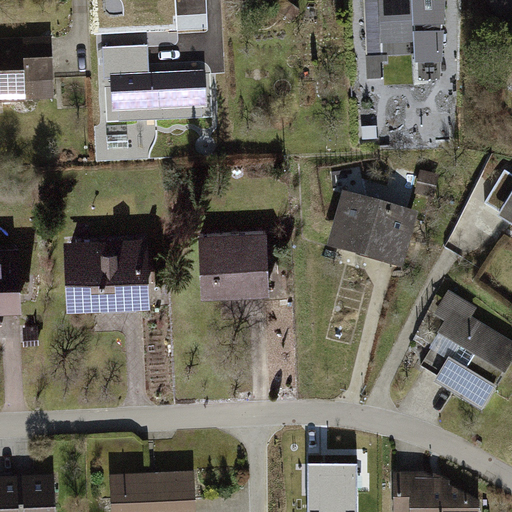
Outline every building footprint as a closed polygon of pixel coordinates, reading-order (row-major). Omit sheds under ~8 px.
[(379,0),(382,55),(367,56),(368,79),(383,79),(384,62),(389,62),(389,55),(415,55),(416,67),(444,65),(446,0),(379,0)] [(53,39),(0,42),(0,104),(57,101),(53,39)] [(447,176),(421,170),(416,194),(442,199),(447,176)] [(418,213),(344,193),(329,248),(404,268),(418,213)] [(511,226),(511,198),(500,220),(511,226)] [(266,227),(200,232),(204,293),(270,289),(266,227)] [(149,233),(66,237),(69,304),(153,300),(149,233)] [(20,243),(0,243),(0,304),(24,304),(20,243)] [(476,308),(449,292),(434,317),(445,324),(439,334),(461,346),(440,381),(485,407),(511,362),(511,342),(470,317),(476,308)] [(199,511),(198,473),(112,477),(113,511),(199,511)] [(437,474),(394,474),(395,511),(482,511),(483,504),(450,488),(451,481),(437,474)] [(57,511),(56,476),(0,477),(0,511),(57,511)]
